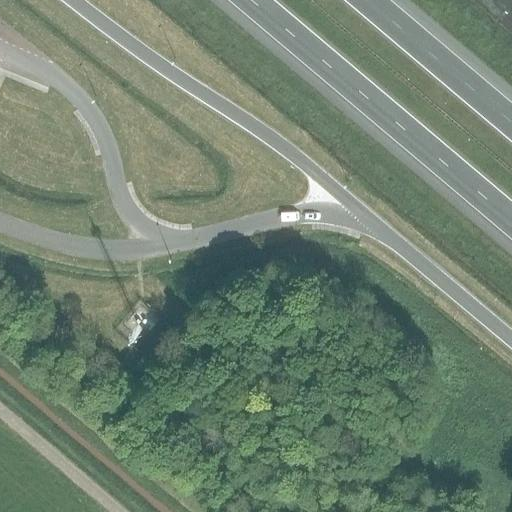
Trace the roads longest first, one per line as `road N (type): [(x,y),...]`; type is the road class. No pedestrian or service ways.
road 1 (motorway): [(250,0),(511,222)]
road 2 (motorway): [(364,231),(511,350)]
road 3 (motorway): [(511,115),(378,0)]
road 4 (unclassified): [(113,511),(0,416)]
